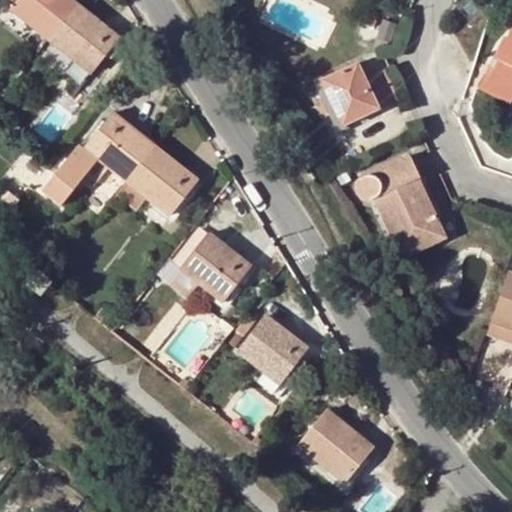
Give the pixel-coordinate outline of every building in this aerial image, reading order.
[(18,0),(10,10),(48,39),(74,6),(67,0),(18,0)] [(118,40),(74,6),(48,39),(91,73),(118,40)] [(511,30),(497,59),(511,66),(511,30)] [(511,66),(497,59),(492,68),(511,77),(511,66)] [(365,60),(321,79),(342,127),(373,112),(366,97),(371,95),(365,81),(372,77),(365,60)] [(511,89),(511,77),(492,68),(483,87),(507,99),(511,89)] [(378,111),(371,95),(366,97),(373,112),(378,111)] [(109,167),(127,180),(153,147),(111,115),(83,150),(77,146),(42,191),(59,206),(82,178),(93,185),(109,167)] [(184,173),(153,147),(127,180),(171,215),(198,183),(195,181),(197,178),(186,170),(184,173)] [(419,177),(408,155),(362,177),(358,180),(355,183),(355,189),(356,194),(359,197),(363,200),(367,201),(374,200),(401,258),(444,237),(416,179),(419,177)] [(207,235),(181,267),(223,301),(249,268),(248,266),(250,264),(240,256),(238,258),(207,235)] [(36,271),(25,286),(39,297),(50,282),(36,271)] [(511,273),(507,272),(490,322),(511,329),(511,273)] [(101,309),(94,318),(111,332),(118,323),(101,309)] [(263,317),(238,350),(280,383),(306,350),(263,317)] [(511,329),(490,322),(486,334),(511,343),(511,329)] [(324,412),(298,444),(344,481),(371,449),(324,412)]
